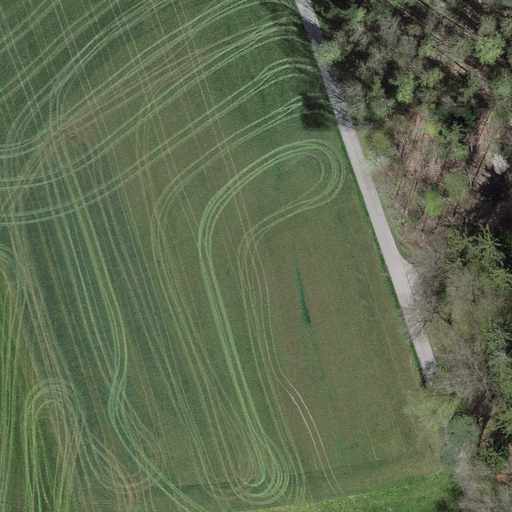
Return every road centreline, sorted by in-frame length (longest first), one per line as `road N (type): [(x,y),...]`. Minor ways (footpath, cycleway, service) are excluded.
road 1 (residential): [(299,0),(406,289),(477,511)]
road 2 (track): [(511,207),(406,289)]
